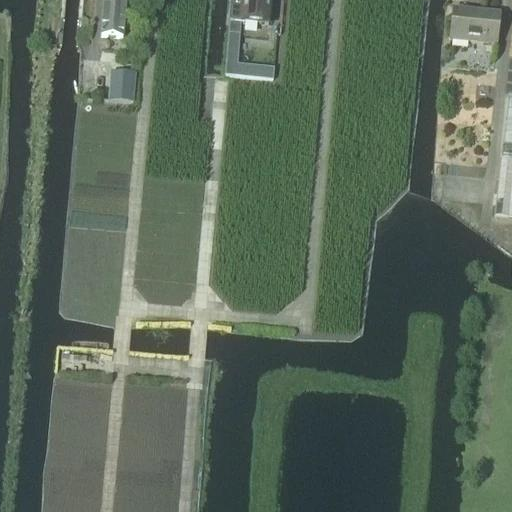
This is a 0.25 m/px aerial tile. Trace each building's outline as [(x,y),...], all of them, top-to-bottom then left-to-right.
[(230,0),(226,51),(224,79),(235,80),(237,52),(240,25),(267,27),(268,0),(230,0)] [(104,1),(100,39),(121,41),(122,30),(126,31),(128,14),(124,13),(125,3),(104,1)] [(449,44),(494,48),(497,17),(453,12),(449,44)] [(109,75),(107,103),(130,105),(132,76),(109,75)] [(511,100),(506,100),(499,160),(493,220),(511,221),(511,100)]
